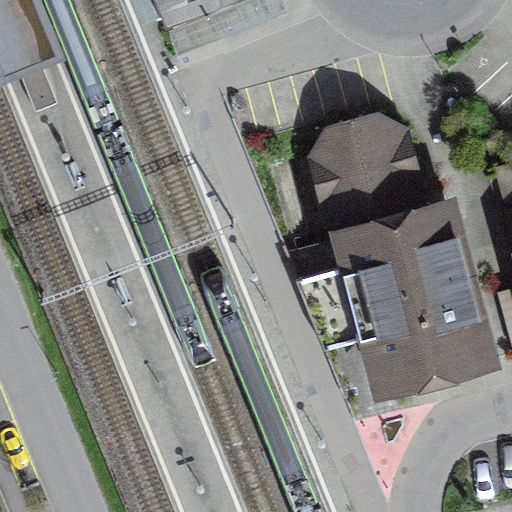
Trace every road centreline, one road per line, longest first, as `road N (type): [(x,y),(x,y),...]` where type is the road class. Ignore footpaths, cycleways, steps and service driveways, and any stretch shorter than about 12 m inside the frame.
road 1 (residential): [(0,280),(98,511)]
road 2 (residential): [(511,409),(458,428),(419,474),(417,511)]
